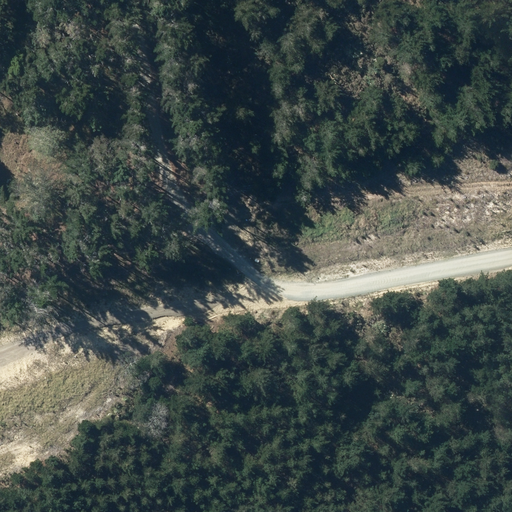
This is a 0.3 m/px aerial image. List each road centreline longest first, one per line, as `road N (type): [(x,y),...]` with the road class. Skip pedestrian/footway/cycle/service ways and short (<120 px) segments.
road 1 (track): [(511,255),(111,320),(0,349)]
road 2 (track): [(263,295),(240,258),(181,212),(130,0)]
